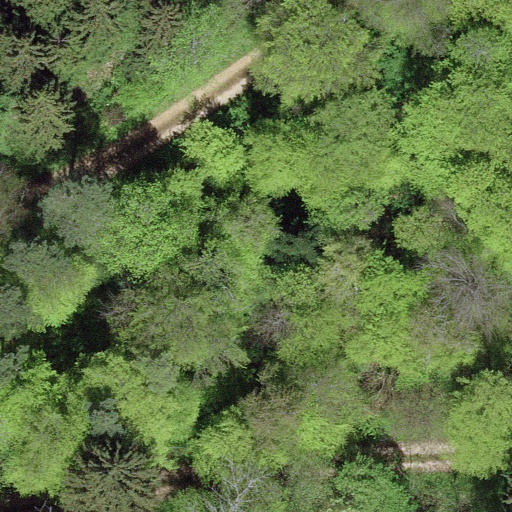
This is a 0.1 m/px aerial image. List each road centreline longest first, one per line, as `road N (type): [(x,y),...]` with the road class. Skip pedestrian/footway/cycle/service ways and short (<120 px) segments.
road 1 (track): [(511,462),(446,458),(12,511)]
road 2 (track): [(342,0),(86,177),(0,218)]
